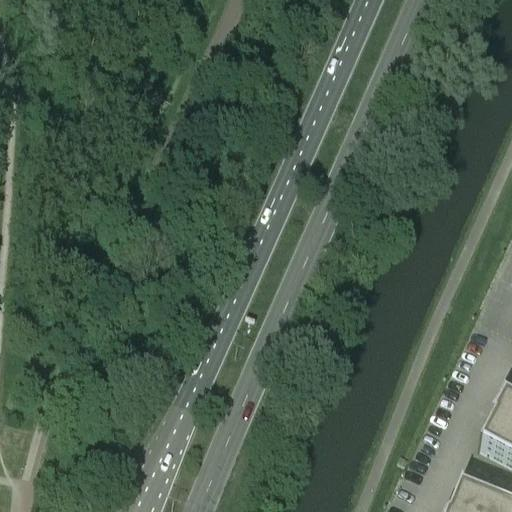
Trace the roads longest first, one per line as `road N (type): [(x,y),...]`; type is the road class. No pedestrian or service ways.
road 1 (secondary): [(362,0),(132,511)]
road 2 (secondary): [(201,511),(420,0)]
